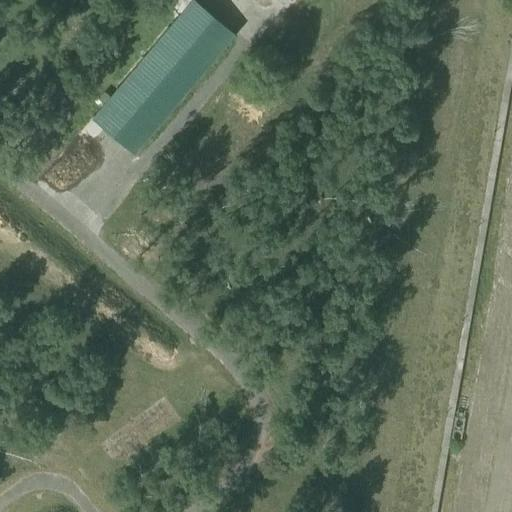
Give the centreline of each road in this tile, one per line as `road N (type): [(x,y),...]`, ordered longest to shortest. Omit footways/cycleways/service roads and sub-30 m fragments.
road 1 (track): [(0,151),(250,363)]
road 2 (track): [(197,511),(245,476),(276,426),(271,392),(250,363)]
road 3 (track): [(486,511),(511,365)]
